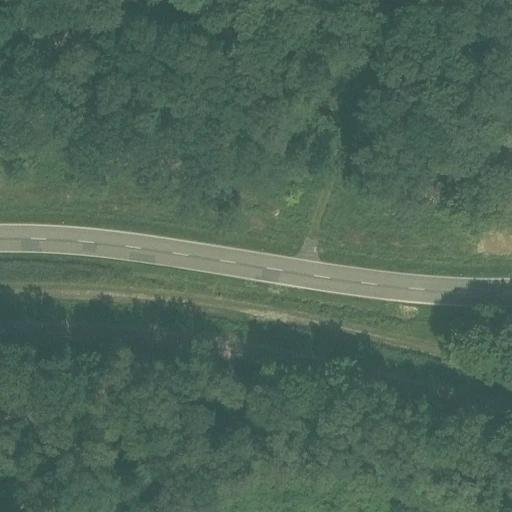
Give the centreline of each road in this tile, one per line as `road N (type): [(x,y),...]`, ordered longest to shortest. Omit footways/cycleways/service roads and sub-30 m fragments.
road 1 (unclassified): [(0,224),(124,232),(440,278),(511,276)]
road 2 (track): [(305,261),(393,0)]
